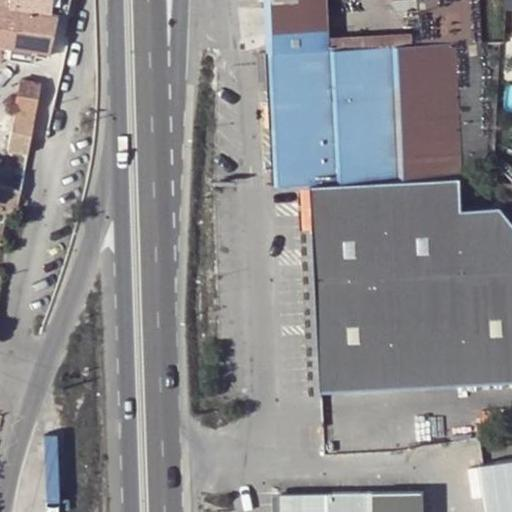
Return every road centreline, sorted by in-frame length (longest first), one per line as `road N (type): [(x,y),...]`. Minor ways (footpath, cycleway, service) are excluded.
road 1 (unclassified): [(116,70),(102,202),(29,398),(3,511)]
road 2 (primary): [(116,70),(133,511)]
road 3 (primary): [(167,511),(155,239)]
road 4 (secondary): [(155,239),(178,0)]
road 5 (primary): [(155,239),(148,0)]
